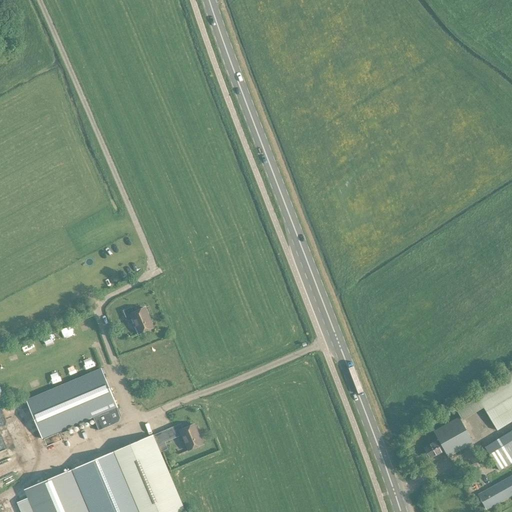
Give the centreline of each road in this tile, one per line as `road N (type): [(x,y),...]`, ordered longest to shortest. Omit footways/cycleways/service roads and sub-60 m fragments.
road 1 (primary): [(400,511),(209,0)]
road 2 (track): [(0,498),(137,417)]
